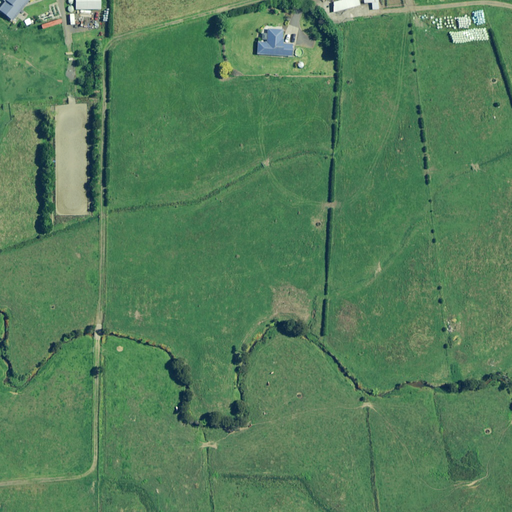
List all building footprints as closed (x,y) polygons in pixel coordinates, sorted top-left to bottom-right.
[(28,0),(2,0),(4,1),(0,5),(0,11),(12,21),(28,0)] [(99,0),(74,0),(75,9),(99,9),(99,0)] [(339,0),(333,2),(332,12),(359,5),(357,0),(339,0)] [(378,9),(377,0),(363,0),(363,3),(371,2),(372,9),(378,9)] [(60,17),(38,23),(40,30),(62,23),(60,17)] [(282,30),(267,29),(266,42),(257,41),(256,54),(291,56),(292,44),(281,43),(282,30)]
